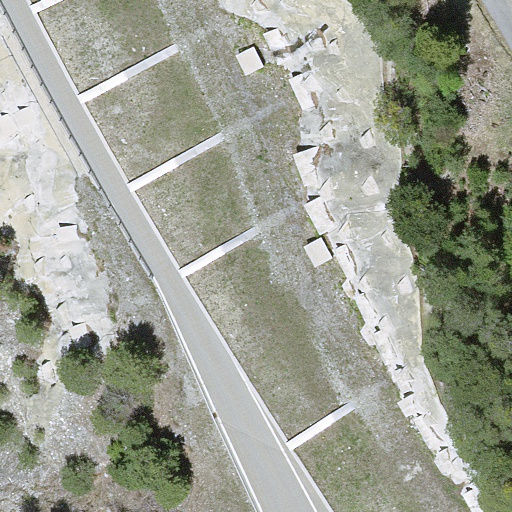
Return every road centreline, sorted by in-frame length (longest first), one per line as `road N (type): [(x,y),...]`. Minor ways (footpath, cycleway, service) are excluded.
road 1 (primary): [(111,0),(408,511)]
road 2 (tertiary): [(18,0),(163,260),(287,511)]
